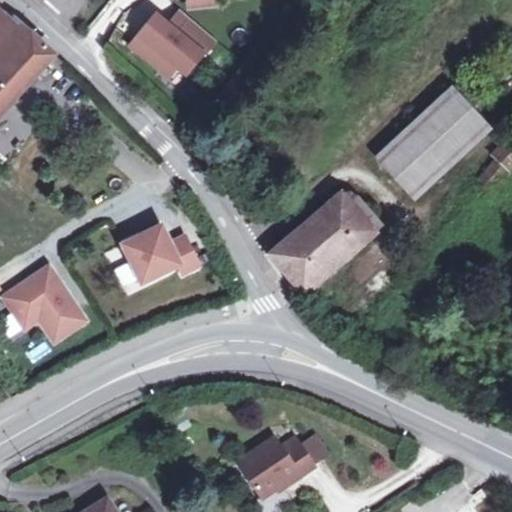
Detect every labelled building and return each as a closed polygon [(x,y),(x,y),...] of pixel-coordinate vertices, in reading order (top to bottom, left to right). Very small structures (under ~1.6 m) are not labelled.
[(216,42),(179,12),(167,27),(162,23),(153,34),(146,28),(130,48),(168,79),(176,69),(187,77),(216,42)] [(0,114),(46,62),(54,54),(34,36),(18,21),(0,39),(0,114)] [(511,51),(484,78),(496,90),(502,97),(511,88),(511,51)] [(64,64),(54,54),(46,62),(56,72),(64,64)] [(496,90),(484,78),(475,67),(375,158),(412,198),(488,130),(473,113),(496,90)] [(493,187),(511,166),(511,143),(509,140),(499,151),(496,162),(482,178),(493,187)] [(355,176),(344,186),(351,194),(346,199),(354,208),(359,203),(363,207),(374,197),(355,176)] [(476,180),(449,209),(462,221),(489,192),(476,180)] [(511,188),(508,185),(501,195),(508,200),(511,195),(511,188)] [(351,194),(344,186),(269,255),(304,297),(375,234),(373,232),(379,227),(363,207),(359,203),(354,208),(346,199),(351,194)] [(124,295),(197,263),(183,231),(167,238),(159,219),(113,239),(123,263),(112,268),(124,295)] [(0,327),(8,339),(34,321),(50,345),(87,319),(46,260),(0,292),(0,301),(8,312),(0,317),(0,327)] [(237,463),(261,498),(284,483),(286,486),(314,467),(295,439),(281,448),(274,439),(237,463)] [(87,511),(114,511),(106,500),(87,511)]
